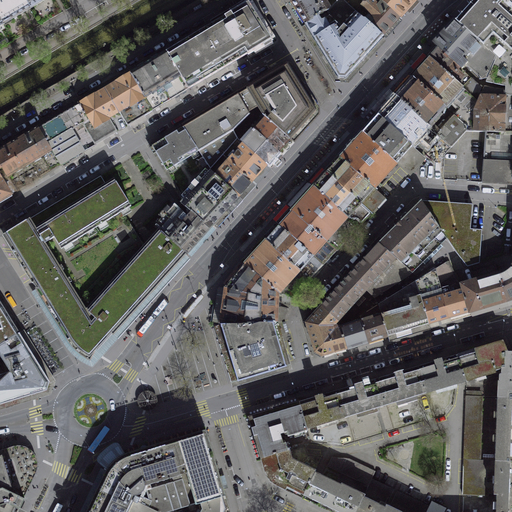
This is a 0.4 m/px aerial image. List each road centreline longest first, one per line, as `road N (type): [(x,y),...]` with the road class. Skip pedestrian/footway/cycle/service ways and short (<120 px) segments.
road 1 (residential): [(108,390),(188,285),(342,114)]
road 2 (residential): [(296,42),(0,219)]
road 3 (residential): [(303,381),(287,323),(415,188),(511,194)]
road 4 (residential): [(0,131),(222,0)]
road 5 (residential): [(303,381),(511,318)]
road 6 (residential): [(342,114),(446,0)]
road 7 (residential): [(76,388),(0,265)]
